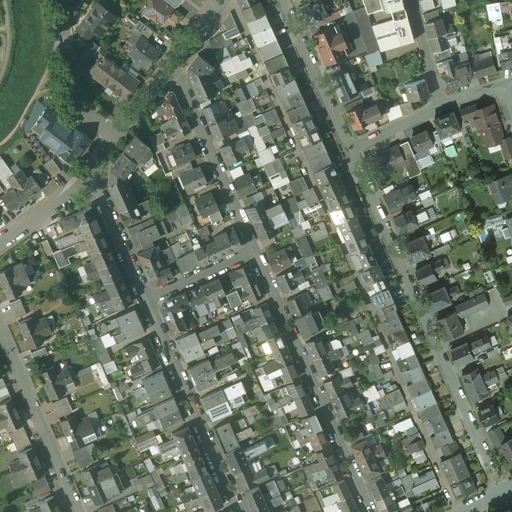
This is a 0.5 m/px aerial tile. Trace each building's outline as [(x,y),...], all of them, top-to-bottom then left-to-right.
[(162,0),(151,0),(144,9),(150,14),(151,17),(153,19),(157,19),(161,22),(167,14),(172,8),(162,0)] [(257,0),(235,0),(240,10),(258,2),(257,0)] [(379,0),(361,0),(364,7),(367,14),(382,10),(379,0)] [(400,0),(381,0),(386,12),(403,7),(400,0)] [(431,0),(421,0),(418,1),(422,12),(434,8),(431,0)] [(258,2),(240,10),(246,22),(252,19),(264,14),(258,2)] [(343,13),(352,9),(349,2),(340,5),(343,13)] [(97,3),(76,30),(87,39),(93,30),(98,34),(102,28),(105,29),(114,17),(111,15),(112,13),(112,10),(109,8),(106,8),(105,10),(97,3)] [(317,4),(300,12),(307,26),(323,19),(321,14),(325,12),(321,4),(317,5),(317,4)] [(367,14),(364,7),(353,11),(368,54),(379,50),(371,27),(367,14)] [(182,15),(172,8),(167,14),(177,22),(182,15)] [(236,27),(229,12),(222,22),(226,31),(236,27)] [(264,14),(252,19),(254,26),(248,29),(251,34),(269,26),(264,14)] [(433,15),(423,18),(424,23),(434,20),(433,15)] [(406,17),(371,27),(379,50),(413,41),(406,17)] [(254,26),(252,19),(246,22),(248,29),(254,26)] [(434,20),(424,23),(428,38),(443,34),(441,27),(439,19),(434,20)] [(152,31),(138,20),(131,30),(140,37),(145,41),(152,31)] [(458,23),(451,25),(453,31),(459,29),(458,23)] [(451,25),(441,27),(443,34),(453,31),(451,25)] [(269,26),(251,34),(256,47),(275,39),(269,26)] [(226,31),(222,34),(224,38),(225,41),(240,34),(236,27),(226,31)] [(333,27),(311,36),(324,65),(345,55),(342,48),(345,46),(340,33),(336,35),(333,27)] [(453,31),(443,34),(445,40),(454,37),(453,31)] [(443,34),(428,38),(433,52),(447,48),(445,40),(443,34)] [(511,48),(508,34),(496,38),(495,40),(499,55),(511,50),(511,48)] [(158,53),(145,44),(145,41),(140,37),(141,38),(137,43),(136,42),(128,53),(136,59),(136,60),(140,64),(141,63),(147,67),(158,53)] [(224,38),(210,45),(213,51),(223,46),(222,42),(225,41),(224,38)] [(275,39),(256,47),(262,61),(281,52),(275,39)] [(91,42),(79,57),(87,62),(91,56),(98,47),(91,42)] [(210,43),(199,56),(208,63),(209,62),(216,58),(214,52),(213,51),(210,45),(210,43)] [(109,52),(100,45),(98,47),(91,56),(97,61),(102,55),(105,57),(109,52)] [(224,47),(214,52),(216,58),(219,64),(223,62),(229,59),(224,47)] [(448,50),(433,55),(435,62),(450,57),(448,50)] [(511,50),(499,55),(503,70),(511,66),(511,50)] [(479,53),(471,56),(472,63),(480,60),(479,53)] [(199,56),(197,54),(187,67),(186,74),(200,104),(209,100),(207,95),(222,88),(223,88),(219,80),(218,80),(211,83),(207,74),(213,66),(208,63),(199,56)] [(281,54),(269,59),(274,72),(287,66),(281,54)] [(102,55),(97,61),(99,62),(96,65),(94,65),(89,72),(106,85),(119,68),(105,57),(102,55)] [(480,60),(472,63),(477,78),(497,72),(491,56),(480,60)] [(235,73),(229,59),(223,62),(229,76),(235,73)] [(274,72),(269,59),(263,62),(269,74),(274,72)] [(453,67),(451,59),(444,61),(445,66),(448,73),(454,71),(453,67)] [(468,63),(453,67),(454,71),(458,85),(472,81),(468,63)] [(287,66),(274,72),(280,84),(293,78),(287,66)] [(138,82),(120,68),(119,68),(106,85),(124,99),(138,82)] [(345,68),(329,76),(335,89),(351,81),(345,68)] [(448,73),(439,76),(443,90),(458,85),(454,71),(448,73)] [(280,84),(274,72),(269,74),(268,74),(274,87),(280,84)] [(229,76),(225,78),(227,84),(238,79),(235,73),(229,76)] [(225,78),(224,77),(218,79),(218,80),(219,80),(223,88),(222,88),(225,94),(231,91),(227,84),(225,78)] [(254,80),(256,86),(264,83),(262,77),(254,80)] [(280,84),(274,87),(279,99),(285,96),(298,90),(293,78),(280,84)] [(424,80),(404,85),(409,101),(429,96),(426,87),(425,87),(423,80),(424,80)] [(246,83),(250,96),(258,94),(254,81),(246,83)] [(351,81),(335,89),(341,102),(357,95),(351,81)] [(235,101),(249,97),(246,85),(232,88),(235,101)] [(298,90),(285,96),(291,108),(304,103),(298,90)] [(173,92),(168,92),(160,102),(165,113),(169,121),(182,114),(173,92)] [(291,108),(285,96),(279,99),(285,111),(291,108)] [(216,102),(211,105),(209,100),(200,104),(209,125),(223,119),(221,114),(216,102)] [(227,111),(222,100),(216,102),(221,114),(227,111)] [(409,101),(398,105),(402,116),(413,112),(409,101)] [(160,102),(154,109),(158,116),(165,113),(160,102)] [(291,108),(285,111),(290,123),(309,115),(304,103),(291,108)] [(353,103),(344,107),(346,112),(356,108),(353,103)] [(41,104),(34,114),(38,118),(46,108),(41,104)] [(476,104),(460,110),(464,121),(475,117),(480,115),(478,110),(476,104)] [(398,105),(385,110),(389,120),(402,116),(398,105)] [(249,106),(242,110),(244,115),(251,112),(249,106)] [(346,112),(345,113),(353,130),(369,123),(369,122),(373,121),(367,108),(363,110),(361,106),(356,108),(346,112)] [(489,106),(478,110),(480,115),(475,117),(479,131),(482,130),(499,124),(494,109),(489,106)] [(38,118),(35,122),(36,122),(31,129),(59,150),(64,143),(55,137),(66,123),(55,115),(55,114),(47,107),(46,108),(38,118)] [(244,115),(241,116),(244,123),(247,128),(252,126),(251,123),(254,121),(253,119),(254,118),(251,112),(244,115)] [(461,131),(454,112),(435,120),(442,138),(450,134),(461,131)] [(182,114),(169,121),(172,128),(175,135),(176,137),(189,131),(182,114)] [(309,115),(290,123),(296,136),(302,133),(315,127),(309,115)] [(232,119),(224,122),(223,119),(209,125),(215,140),(233,132),(237,130),(232,119)] [(252,126),(247,128),(247,130),(250,136),(252,141),(259,137),(269,133),(263,121),(252,126)] [(74,130),(66,123),(55,137),(64,143),(59,150),(57,153),(70,163),(88,139),(75,129),(74,130)] [(243,127),(237,130),(233,132),(235,136),(247,130),(247,128),(244,123),(241,124),(243,127)] [(499,124),(482,130),(487,146),(500,142),(504,140),(499,124)] [(315,127),(302,133),(308,145),(320,139),(315,127)] [(172,128),(164,132),(166,139),(175,135),(172,128)] [(247,130),(235,136),(237,141),(243,139),(250,136),(247,130)] [(428,130),(412,138),(419,152),(435,144),(428,130)] [(160,133),(148,138),(153,148),(162,143),(165,142),(160,133)] [(302,133),(296,136),(302,148),(308,145),(302,133)] [(450,134),(442,138),(445,144),(453,141),(450,134)] [(134,136),(122,152),(135,162),(147,147),(134,136)] [(252,141),(250,136),(243,139),(247,148),(249,153),(256,150),(252,141)] [(265,150),(259,137),(252,141),(256,150),(257,153),(265,150)] [(511,140),(511,137),(504,140),(500,142),(506,159),(511,156),(511,140)] [(234,142),(219,148),(226,165),(241,158),(238,152),(247,148),(243,139),(237,141),(234,143),(234,142)] [(320,139),(308,145),(313,157),(326,152),(320,139)] [(415,158),(408,141),(398,146),(406,162),(415,158)] [(162,143),(153,148),(155,154),(165,150),(162,143)] [(189,144),(177,149),(176,147),(170,150),(172,154),(165,157),(172,172),(190,164),(188,160),(194,157),(189,144)] [(272,154),(278,151),(276,144),(269,147),(272,154)] [(313,157),(308,145),(302,148),(307,160),(313,157)] [(398,145),(373,157),(382,175),(407,163),(406,162),(398,146),(398,145)] [(153,165),(149,155),(150,154),(147,147),(135,162),(143,172),(153,165)] [(265,150),(257,153),(262,165),(267,163),(265,159),(272,156),(269,148),(265,150)] [(122,152),(108,169),(107,187),(118,211),(134,204),(130,196),(133,195),(129,186),(127,188),(122,179),(135,162),(122,152)] [(326,152),(313,157),(319,170),(331,164),(326,152)] [(52,176),(60,171),(51,157),(43,163),(52,176)] [(313,157),(307,160),(313,172),(319,170),(313,157)] [(273,175),(268,162),(267,163),(262,165),(268,177),(273,175)] [(13,175),(5,163),(0,166),(0,179),(6,188),(10,185),(12,189),(19,184),(13,175)] [(172,172),(170,173),(173,179),(177,177),(176,177),(180,175),(192,170),(190,164),(172,172)] [(319,170),(313,172),(319,185),(337,176),(332,164),(331,164),(319,170)] [(192,170),(180,175),(186,188),(193,185),(194,187),(206,182),(199,167),(192,170)] [(239,167),(229,171),(233,181),(243,176),(239,167)] [(26,179),(19,170),(13,175),(19,184),(26,179)] [(243,176),(233,181),(240,196),(255,189),(254,185),(250,178),(249,174),(243,176)] [(273,175),(268,177),(273,189),(278,187),(273,175)] [(511,182),(509,175),(491,181),(491,182),(493,181),(498,194),(496,195),(498,202),(508,199),(511,207),(511,206),(511,182)] [(26,179),(19,184),(28,196),(39,188),(31,176),(26,179)] [(338,178),(325,184),(331,196),(343,191),(338,178)] [(293,181),(288,183),(294,196),(298,194),(293,181)] [(12,189),(1,197),(9,210),(28,196),(19,184),(12,189)] [(331,196),(325,184),(319,186),(325,199),(331,196)] [(161,185),(154,188),(157,194),(164,191),(161,185)] [(392,186),(383,190),(385,195),(394,191),(392,186)] [(414,186),(400,192),(405,202),(418,195),(414,186)] [(385,195),(382,196),(388,210),(405,203),(400,192),(399,189),(394,191),(385,195)] [(343,191),(331,196),(336,208),(349,203),(343,191)] [(430,191),(420,195),(422,201),(432,196),(430,191)] [(210,194),(194,201),(201,217),(207,214),(209,219),(219,215),(217,210),(218,210),(210,194)] [(331,196),(325,199),(330,211),(336,208),(331,196)] [(432,196),(422,201),(424,206),(427,205),(428,206),(435,203),(432,196)] [(147,199),(135,204),(138,211),(150,206),(147,199)] [(286,200),(279,203),(279,204),(282,210),(285,216),(292,213),(286,200)] [(262,203),(246,210),(253,225),(268,217),(271,216),(268,209),(265,210),(262,203)] [(349,203),(336,208),(342,221),(354,215),(349,203)] [(134,204),(118,211),(124,225),(141,218),(138,211),(135,204),(134,204)] [(279,204),(268,209),(271,216),(282,210),(279,204)] [(90,207),(73,215),(58,222),(58,223),(52,225),(56,234),(77,225),(95,217),(90,207)] [(342,221),(336,208),(330,211),(336,223),(342,221)] [(175,209),(165,213),(170,224),(180,219),(175,209)] [(271,216),(268,217),(272,227),(283,222),(286,220),(285,216),(282,210),(271,216)] [(292,213),(285,216),(286,220),(290,228),(296,225),(293,216),(299,214),(297,211),(292,213)] [(412,211),(393,219),(400,236),(419,227),(418,225),(414,216),(412,211)] [(426,211),(414,216),(418,225),(430,219),(426,211)] [(342,221),(336,223),(344,241),(362,234),(354,215),(342,221)] [(95,217),(77,225),(81,233),(83,239),(101,232),(95,217)] [(268,217),(253,225),(260,240),(266,237),(267,240),(276,235),(272,227),(268,217)] [(142,230),(130,236),(135,249),(141,246),(152,242),(151,241),(157,238),(167,234),(162,221),(142,230)] [(324,222),(308,227),(312,240),(329,234),(324,222)] [(140,224),(127,230),(130,236),(142,230),(140,224)] [(296,225),(290,228),(294,236),(295,240),(305,236),(302,229),(303,229),(300,224),(296,225)] [(52,225),(46,228),(50,237),(56,234),(52,225)] [(204,227),(196,231),(202,243),(208,240),(206,236),(208,235),(204,227)] [(501,227),(495,229),(498,239),(505,238),(501,227)] [(224,232),(213,237),(214,241),(203,246),(210,260),(241,247),(232,228),(224,232)] [(443,242),(451,239),(449,231),(441,234),(443,242)] [(101,232),(83,239),(87,249),(89,254),(107,246),(101,232)] [(72,234),(61,238),(65,247),(83,239),(81,233),(73,236),(72,234)] [(362,234),(350,239),(354,248),(355,251),(368,246),(362,234)] [(423,236),(404,245),(412,263),(431,254),(423,236)] [(61,238),(55,241),(59,250),(65,247),(61,238)] [(46,239),(38,242),(44,255),(51,252),(46,239)] [(59,250),(52,253),(58,268),(68,264),(66,258),(87,249),(83,239),(65,247),(59,250)] [(190,239),(178,245),(180,251),(193,246),(190,239)] [(344,241),(344,242),(347,250),(354,248),(350,239),(344,241)] [(152,242),(141,246),(143,251),(154,246),(152,242)] [(449,244),(435,251),(437,256),(451,250),(449,244)] [(107,246),(89,254),(93,261),(81,266),(85,274),(114,261),(107,246)] [(143,251),(137,254),(143,269),(160,261),(154,246),(143,251)] [(210,260),(203,246),(194,250),(200,265),(210,260)] [(368,246),(355,251),(356,254),(362,267),(364,270),(376,265),(368,246)] [(168,247),(161,251),(164,259),(172,255),(168,247)] [(308,248),(301,251),(304,258),(309,256),(311,255),(308,248)] [(194,250),(184,254),(190,269),(200,265),(194,250)] [(284,250),(267,257),(274,272),(290,265),(284,250)] [(184,254),(176,258),(175,261),(180,274),(190,269),(184,254)] [(356,254),(350,256),(356,270),(362,267),(356,254)] [(164,259),(160,261),(161,264),(164,265),(174,260),(172,255),(164,259)] [(114,261),(85,274),(88,281),(99,276),(102,283),(120,275),(114,261)] [(160,261),(143,269),(150,283),(155,285),(168,279),(161,264),(160,261)] [(432,265),(416,272),(422,286),(438,279),(435,273),(446,268),(443,263),(442,261),(432,266),(432,265)] [(309,272),(305,263),(300,265),(302,269),(303,268),(307,276),(311,275),(309,272)] [(249,265),(228,274),(233,286),(235,290),(242,287),(256,281),(249,265)] [(364,270),(358,273),(363,284),(369,282),(382,277),(376,265),(364,270)] [(327,286),(320,267),(309,272),(311,275),(317,290),(326,286),(327,286)] [(10,268),(0,271),(0,283),(1,286),(26,276),(23,268),(12,273),(10,268)] [(289,270),(275,276),(282,292),(296,286),(295,282),(291,274),(289,270)] [(299,270),(291,274),(295,282),(303,278),(299,270)] [(67,272),(61,275),(65,283),(71,281),(67,272)] [(228,274),(217,279),(223,290),(233,286),(228,274)] [(120,275),(102,283),(105,292),(95,297),(95,299),(97,303),(127,290),(120,275)] [(26,276),(1,286),(7,299),(21,293),(18,288),(30,283),(26,276)] [(382,277),(369,282),(374,294),(387,289),(382,277)] [(217,279),(201,286),(207,301),(212,299),(220,296),(224,294),(223,290),(217,279)] [(256,281),(242,287),(244,291),(247,299),(249,303),(263,297),(256,281)] [(374,294),(369,282),(363,284),(363,285),(366,292),(367,292),(369,296),(374,294)] [(201,286),(184,294),(191,309),(195,307),(203,304),(207,301),(201,286)] [(296,286),(282,292),(285,297),(299,291),(296,286)] [(317,290),(322,302),(329,299),(325,291),(327,290),(326,286),(317,290)] [(444,287),(440,289),(438,286),(432,289),(433,291),(426,295),(433,310),(451,302),(449,298),(461,293),(457,286),(446,291),(444,287)] [(482,287),(468,293),(471,299),(485,293),(482,287)] [(387,289),(374,294),(380,307),(393,302),(387,289)] [(97,303),(94,305),(97,311),(111,305),(114,310),(131,301),(127,290),(97,303)] [(235,290),(225,295),(230,307),(239,303),(241,302),(240,302),(237,294),(235,290)] [(237,294),(240,302),(241,302),(247,299),(244,291),(237,294)] [(306,292),(286,301),(293,317),(294,317),(307,311),(305,307),(312,304),(306,292)] [(345,296),(343,293),(337,295),(342,308),(346,306),(343,297),(345,296)] [(471,299),(453,307),(455,312),(458,319),(490,305),(485,293),(471,299)] [(374,294),(369,296),(371,302),(374,309),(380,307),(374,294)] [(182,295),(172,299),(177,310),(181,309),(182,311),(184,310),(183,308),(187,306),(182,295)] [(220,296),(212,299),(216,309),(224,305),(220,296)] [(511,296),(502,300),(505,306),(511,304),(511,296)] [(19,299),(9,303),(12,311),(22,307),(19,299)] [(172,299),(163,303),(161,309),(167,322),(180,316),(177,310),(172,299)] [(362,299),(352,304),(354,310),(365,306),(362,299)] [(239,303),(230,307),(233,314),(242,310),(239,303)] [(393,303),(381,308),(385,319),(386,321),(399,316),(393,303)] [(203,304),(195,307),(199,316),(207,312),(203,304)] [(266,304),(252,310),(256,317),(259,325),(272,319),(266,304)] [(22,307),(12,311),(15,319),(26,315),(22,307)] [(134,308),(96,325),(100,333),(117,326),(118,329),(139,319),(134,308)] [(381,308),(375,311),(380,322),(385,319),(381,308)] [(191,310),(180,316),(184,324),(188,322),(187,321),(195,318),(191,310)] [(307,311),(294,317),(302,336),(325,326),(318,311),(312,314),(310,310),(307,311)] [(455,312),(437,319),(446,340),(464,332),(458,319),(455,312)] [(242,319),(239,313),(230,317),(234,327),(242,323),(241,320),(242,319)] [(167,322),(166,322),(173,336),(186,330),(184,324),(180,316),(167,322)] [(204,316),(196,320),(198,325),(206,321),(204,316)] [(399,316),(386,321),(392,333),(404,328),(399,316)] [(33,323),(31,317),(17,323),(23,336),(48,326),(45,318),(33,323)] [(242,323),(234,327),(238,334),(249,329),(259,325),(256,317),(248,321),(242,323)] [(139,319),(118,329),(120,332),(123,340),(144,331),(139,319)] [(272,319),(259,325),(263,334),(265,339),(279,333),(272,319)] [(229,320),(217,325),(220,333),(232,327),(229,320)] [(386,321),(380,324),(386,336),(392,333),(386,321)] [(217,325),(197,334),(200,341),(212,336),(220,333),(217,325)] [(259,325),(249,329),(251,335),(254,334),(255,337),(263,334),(259,325)] [(48,326),(23,336),(28,349),(42,343),(40,338),(51,333),(48,326)] [(404,328),(392,333),(397,346),(410,340),(404,328)] [(366,330),(358,333),(363,346),(372,342),(371,338),(370,338),(366,330)] [(195,331),(175,340),(179,351),(200,341),(197,334),(195,331)] [(86,332),(80,335),(81,336),(76,338),(77,342),(88,337),(86,332)] [(120,332),(112,336),(116,344),(123,340),(120,332)] [(220,333),(212,336),(215,343),(223,339),(220,333)] [(279,333),(265,339),(267,342),(270,350),(272,353),(285,347),(279,333)] [(392,333),(386,336),(392,351),(398,348),(397,346),(392,333)] [(212,336),(200,341),(203,348),(215,343),(212,336)] [(487,336),(468,344),(473,355),(492,347),(487,336)] [(99,337),(91,341),(97,356),(106,352),(99,337)] [(319,337),(305,344),(312,360),(327,354),(323,347),(319,337)] [(350,337),(341,341),(343,345),(352,341),(350,337)] [(148,338),(121,350),(125,359),(136,353),(140,361),(155,354),(148,338)] [(379,339),(373,341),(375,347),(382,344),(379,339)] [(89,340),(83,342),(85,348),(92,345),(89,340)] [(415,353),(410,340),(397,346),(398,348),(403,358),(415,353)] [(200,341),(179,351),(184,362),(205,352),(203,348),(200,341)] [(334,341),(327,344),(328,345),(323,347),(327,354),(337,349),(334,341)] [(239,342),(233,344),(237,353),(243,350),(239,342)] [(267,342),(256,347),(259,355),(270,350),(267,342)] [(468,343),(451,351),(458,366),(475,359),(473,355),(468,344),(468,343)] [(285,347),(272,353),(275,361),(278,368),(292,362),(285,347)] [(497,347),(486,352),(489,358),(500,353),(497,347)] [(44,348),(30,353),(33,361),(47,355),(44,348)] [(398,348),(392,351),(397,361),(403,358),(398,348)] [(337,349),(327,354),(329,360),(333,359),(334,360),(341,357),(337,349)] [(233,351),(212,360),(213,364),(211,365),(213,370),(228,363),(237,360),(233,351)] [(415,353),(403,358),(408,370),(420,365),(415,353)] [(155,354),(140,361),(141,365),(144,371),(159,365),(155,354)] [(327,354),(312,360),(319,376),(333,369),(329,360),(327,354)] [(266,356),(252,363),(253,366),(268,360),(266,356)] [(403,358),(397,361),(402,373),(408,370),(403,358)] [(208,360),(187,369),(192,380),(213,370),(211,365),(208,360)] [(275,361),(262,367),(265,373),(278,368),(275,361)] [(292,362),(278,368),(281,375),(285,383),(298,377),(292,362)] [(228,363),(213,370),(216,378),(232,371),(228,363)] [(94,365),(89,367),(93,378),(98,375),(94,365)] [(141,365),(129,371),(131,377),(144,371),(141,365)] [(420,365),(408,370),(414,383),(426,377),(421,365),(420,365)] [(52,367),(39,373),(44,386),(69,375),(66,368),(55,373),(52,367)] [(339,371),(341,376),(353,372),(351,367),(339,371)] [(385,367),(376,371),(378,375),(387,371),(385,367)] [(278,368),(265,373),(268,380),(281,375),(278,368)] [(477,369),(462,376),(468,389),(483,382),(481,376),(477,369)] [(213,370),(192,380),(197,391),(218,382),(216,378),(213,370)] [(408,370),(402,373),(408,385),(414,383),(408,370)] [(393,371),(381,376),(383,381),(394,376),(393,371)] [(494,371),(481,376),(483,382),(496,376),(494,371)] [(162,372),(142,381),(145,389),(146,393),(167,383),(162,372)] [(69,375),(44,386),(50,399),(64,393),(61,388),(72,383),(69,375)] [(268,390),(262,375),(257,377),(264,392),(268,390)] [(496,376),(483,382),(486,387),(498,381),(496,376)] [(337,377),(323,383),(330,399),(344,393),(342,389),(352,385),(348,377),(339,381),(337,377)] [(426,377),(414,383),(419,395),(431,389),(432,389),(426,377)] [(300,381),(287,386),(290,394),(293,401),(306,396),(300,381)] [(240,382),(222,390),(226,400),(244,392),(240,382)] [(483,382),(468,389),(474,402),(489,395),(486,387),(483,382)] [(167,383),(146,393),(148,397),(151,403),(172,394),(167,383)] [(414,383),(408,385),(413,397),(419,395),(414,383)] [(127,384),(117,389),(119,394),(129,390),(127,384)] [(373,386),(361,391),(363,396),(363,397),(376,391),(373,386)] [(0,390),(0,396),(8,393),(6,388),(0,390)] [(141,389),(133,393),(135,398),(146,393),(145,389),(141,389)] [(221,389),(200,398),(205,410),(226,400),(222,390),(221,389)] [(413,397),(419,410),(437,402),(431,389),(419,395),(413,397)] [(400,390),(385,397),(390,407),(393,406),(404,401),(405,401),(400,390)] [(376,391),(363,397),(366,403),(379,398),(376,391)] [(244,392),(226,400),(229,408),(248,400),(244,392)] [(146,393),(135,398),(138,403),(146,400),(148,397),(146,393)] [(344,393),(330,399),(338,418),(359,409),(362,407),(358,398),(349,402),(345,393),(344,393)] [(290,394),(277,400),(280,407),(293,401),(290,394)] [(306,396),(293,401),(296,408),(300,416),(313,410),(306,396)] [(363,397),(363,396),(358,398),(362,407),(359,409),(361,414),(369,410),(366,403),(363,397)] [(66,398),(51,404),(54,410),(68,405),(66,398)] [(174,398),(153,407),(155,411),(158,418),(179,409),(174,398)] [(11,400),(0,404),(0,419),(16,413),(11,400)] [(63,433),(50,400),(42,403),(47,415),(46,416),(49,423),(56,421),(61,433),(63,433)] [(226,400),(205,410),(210,420),(231,411),(229,408),(226,400)] [(280,407),(276,409),(279,416),(296,408),(293,401),(280,407)] [(404,401),(393,406),(395,412),(407,407),(404,401)] [(437,402),(419,410),(424,422),(430,420),(442,414),(437,402)] [(68,405),(54,410),(58,418),(72,412),(68,405)] [(255,405),(242,410),(245,418),(258,412),(255,405)] [(493,405),(478,412),(485,427),(495,422),(500,420),(499,418),(495,408),(493,405)] [(504,415),(500,406),(495,408),(499,418),(504,415)] [(179,409),(158,418),(161,426),(162,429),(183,419),(179,409)] [(134,411),(123,416),(127,424),(133,421),(137,419),(136,419),(137,418),(134,411)] [(137,418),(136,419),(137,419),(140,426),(145,424),(158,418),(155,411),(150,413),(137,418)] [(16,413),(0,419),(0,428),(6,426),(8,431),(22,425),(16,413)] [(378,413),(371,416),(377,428),(383,425),(378,413)] [(314,414),(301,420),(305,428),(308,435),(321,429),(314,414)] [(442,414),(430,420),(435,430),(436,432),(448,427),(442,414)] [(74,416),(60,423),(66,436),(91,425),(88,417),(76,422),(74,416)] [(243,417),(229,423),(233,433),(247,427),(243,417)] [(158,418),(145,424),(148,432),(161,426),(158,418)] [(411,418),(392,426),(395,435),(414,427),(411,418)] [(430,420),(424,422),(429,433),(435,430),(430,420)] [(228,421),(213,427),(218,440),(233,433),(229,423),(228,421)] [(291,422),(276,428),(280,437),(295,430),(291,422)] [(495,422),(485,427),(487,432),(488,432),(497,428),(495,422)] [(91,425),(66,436),(71,449),(101,436),(96,423),(91,425)] [(186,426),(171,433),(173,438),(177,445),(192,439),(186,426)] [(247,427),(233,433),(237,440),(246,437),(245,436),(250,434),(247,427)] [(497,428),(488,432),(497,448),(501,446),(500,445),(506,442),(498,427),(497,428)] [(276,428),(272,430),(276,438),(280,437),(276,428)] [(305,428),(299,430),(299,431),(294,433),(297,439),(308,435),(305,428)] [(449,428),(436,434),(437,436),(442,446),(454,440),(449,428)] [(23,429),(10,434),(13,442),(27,437),(23,429)] [(321,429),(308,435),(311,441),(314,449),(328,444),(321,429)] [(233,433),(218,440),(224,452),(239,445),(237,440),(233,433)] [(419,433),(405,439),(407,446),(422,439),(419,433)] [(147,434),(138,439),(140,443),(149,439),(147,434)] [(149,439),(152,445),(161,441),(158,435),(149,439)] [(308,435),(297,439),(300,446),(311,441),(308,435)] [(437,436),(431,438),(436,449),(442,446),(437,436)] [(27,437),(13,442),(16,450),(30,444),(27,437)] [(173,438),(157,445),(160,453),(161,453),(166,450),(177,445),(173,438)] [(511,438),(506,442),(500,445),(501,446),(510,463),(511,461),(511,438)] [(140,443),(136,445),(139,451),(152,445),(149,439),(140,443)] [(192,439),(177,445),(180,453),(182,457),(197,451),(192,439)] [(407,446),(411,454),(426,447),(422,439),(407,446)] [(365,440),(350,446),(357,461),(371,455),(369,449),(365,440)] [(454,440),(442,446),(447,458),(459,453),(454,440)] [(382,441),(372,446),(372,447),(369,449),(371,455),(386,449),(382,441)] [(177,445),(166,450),(170,458),(180,453),(177,445)] [(86,446),(72,452),(76,460),(90,454),(86,446)] [(447,458),(442,446),(436,449),(441,461),(447,458)] [(329,447),(316,453),(320,461),(323,468),(336,462),(329,447)] [(31,448),(18,454),(20,459),(9,464),(12,472),(37,461),(31,448)] [(225,456),(232,472),(248,465),(240,449),(225,456)] [(386,449),(371,455),(374,461),(378,460),(378,461),(389,457),(386,449)] [(197,451),(182,457),(187,469),(202,462),(197,451)] [(447,458),(441,461),(447,473),(465,465),(459,453),(447,458)] [(425,454),(415,458),(417,463),(427,459),(425,454)] [(371,455),(357,461),(364,477),(378,471),(374,461),(371,455)] [(37,461),(12,472),(15,479),(26,474),(29,480),(42,473),(37,461)] [(320,461),(302,469),(305,475),(310,474),(323,468),(320,461)] [(202,462),(187,469),(191,477),(193,481),(208,474),(202,462)] [(336,462),(323,468),(325,475),(329,483),(342,477),(336,462)] [(180,464),(173,467),(177,474),(184,471),(180,464)] [(248,465),(232,472),(240,490),(256,484),(252,474),(248,465)] [(465,465),(447,473),(452,485),(470,477),(465,465)] [(95,466),(81,472),(87,485),(112,474),(108,467),(97,472),(95,466)] [(323,468),(310,474),(313,480),(325,475),(323,468)] [(399,477),(407,475),(405,468),(397,470),(399,477)] [(155,469),(149,472),(154,484),(161,481),(155,469)] [(265,469),(252,474),(256,484),(269,478),(266,471),(265,469)] [(122,470),(116,472),(119,480),(126,477),(122,470)] [(177,474),(173,476),(175,481),(177,480),(178,482),(187,478),(184,471),(177,474)] [(378,471),(364,477),(366,481),(380,475),(378,471)] [(432,471),(418,478),(419,480),(420,479),(422,484),(424,483),(435,478),(432,471)] [(112,474),(87,485),(92,498),(106,492),(104,487),(115,482),(112,474)] [(411,475),(399,480),(402,486),(405,492),(415,487),(422,484),(420,479),(419,480),(418,478),(413,480),(411,475)] [(381,477),(367,483),(374,498),(388,492),(385,486),(381,477)] [(470,477),(452,485),(458,498),(476,490),(470,477)] [(44,478),(31,483),(34,491),(47,485),(44,478)] [(209,478),(194,485),(198,495),(214,489),(209,478)] [(435,478),(424,483),(427,490),(438,485),(435,478)] [(399,479),(385,486),(388,492),(402,486),(399,480),(399,479)] [(273,480),(265,484),(269,492),(261,495),(264,502),(279,494),(273,480)] [(154,484),(154,485),(157,492),(164,489),(161,481),(154,484)] [(344,481),(331,486),(334,495),(337,501),(350,495),(344,481)] [(194,485),(188,488),(191,493),(180,498),(182,503),(198,495),(194,485)] [(402,486),(388,492),(391,499),(405,492),(402,486)] [(257,487),(242,494),(248,509),(264,502),(261,495),(257,487)] [(415,487),(405,492),(408,497),(417,493),(415,487)] [(214,489),(198,495),(202,503),(206,511),(221,505),(214,489)] [(374,498),(373,498),(379,511),(383,511),(394,507),(391,499),(388,492),(374,498)] [(279,494),(264,502),(266,507),(270,505),(270,507),(283,502),(279,494)] [(182,503),(185,510),(202,503),(198,495),(182,503)] [(334,495),(322,500),(325,507),(337,501),(334,495)] [(350,495),(337,501),(340,508),(341,511),(352,511),(357,510),(350,495)] [(444,495),(428,503),(431,511),(447,503),(444,495)] [(53,497),(39,503),(41,508),(31,511),(52,511),(58,509),(53,497)] [(408,498),(397,503),(399,509),(411,504),(408,498)] [(337,501),(325,507),(327,511),(331,511),(340,508),(337,501)] [(264,502),(248,509),(249,511),(268,511),(266,507),(264,502)]
